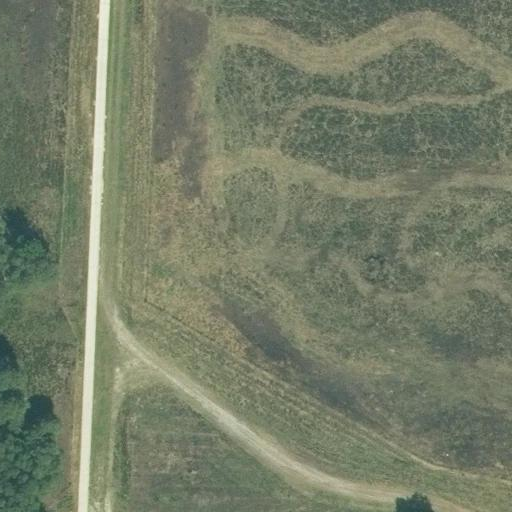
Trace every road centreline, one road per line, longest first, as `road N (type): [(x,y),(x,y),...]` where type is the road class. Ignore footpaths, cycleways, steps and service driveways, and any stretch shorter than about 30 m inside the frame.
road 1 (track): [(102,348),(173,382),(333,492),(440,511)]
road 2 (track): [(117,0),(102,348)]
road 3 (track): [(102,348),(94,511)]
